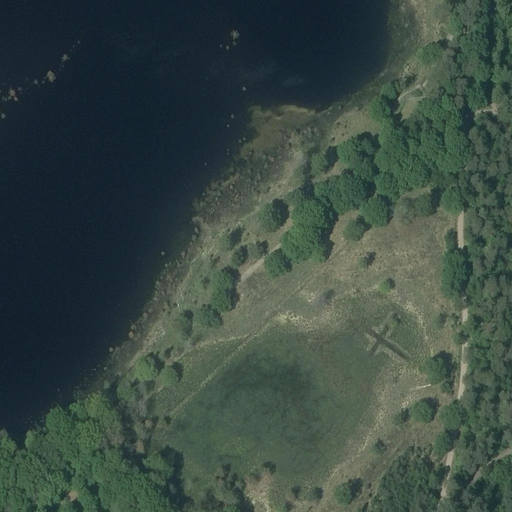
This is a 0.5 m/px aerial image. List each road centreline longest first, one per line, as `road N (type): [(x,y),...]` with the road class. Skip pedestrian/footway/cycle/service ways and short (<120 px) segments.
road 1 (track): [(431,80),(393,107),(371,159),(95,414),(0,489)]
road 2 (track): [(465,113),(461,395),(439,511)]
road 3 (unknown): [(511,147),(492,114),(486,0)]
road 4 (track): [(459,0),(431,80),(465,113)]
